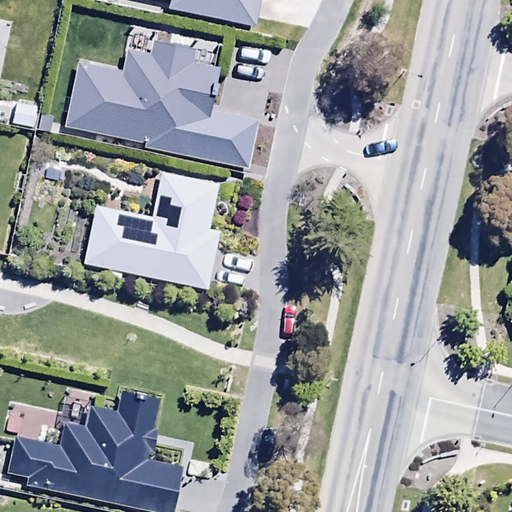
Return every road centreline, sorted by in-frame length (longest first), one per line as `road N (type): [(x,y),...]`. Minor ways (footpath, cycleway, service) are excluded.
road 1 (tertiary): [(379,390),(462,0)]
road 2 (residential): [(379,390),(511,418)]
road 3 (tertiary): [(353,511),(379,390)]
